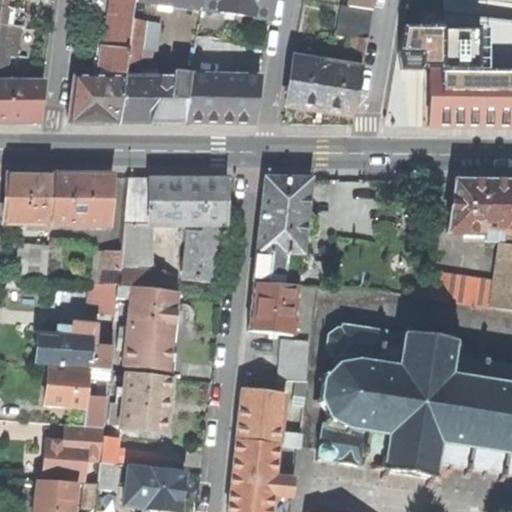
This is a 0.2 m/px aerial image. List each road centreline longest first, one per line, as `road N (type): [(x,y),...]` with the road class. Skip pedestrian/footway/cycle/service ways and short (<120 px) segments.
road 1 (residential): [(249,154),(209,511)]
road 2 (tertiary): [(249,154),(49,152)]
road 3 (residential): [(363,155),(389,0)]
road 4 (residential): [(287,0),(263,154)]
road 5 (residential): [(49,152),(69,0)]
road 6 (tertiary): [(511,156),(363,155)]
